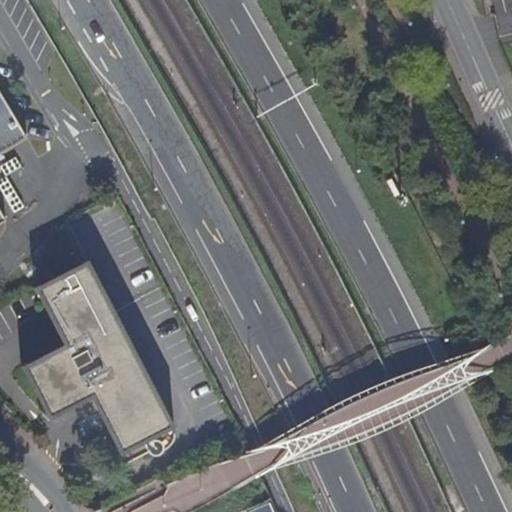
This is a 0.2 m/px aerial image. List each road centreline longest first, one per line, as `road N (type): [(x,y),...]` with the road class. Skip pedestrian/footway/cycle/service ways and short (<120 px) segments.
road 1 (trunk): [(87,0),(157,113),(356,511)]
road 2 (trunk): [(481,511),(215,0)]
road 3 (unclassified): [(446,0),(511,144)]
